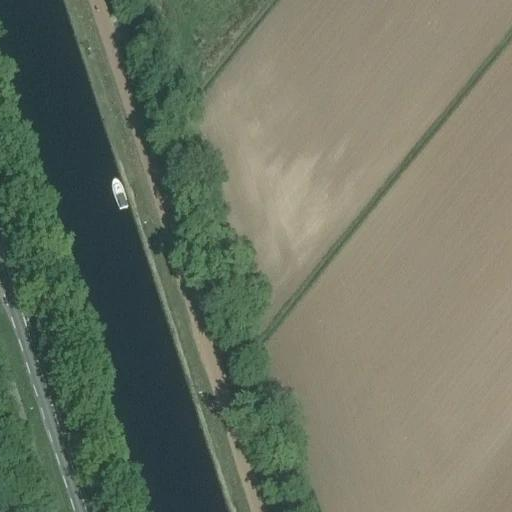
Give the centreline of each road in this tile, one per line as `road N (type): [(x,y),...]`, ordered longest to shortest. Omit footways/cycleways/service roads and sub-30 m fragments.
road 1 (unclassified): [(261,511),(93,0)]
road 2 (secondary): [(87,511),(0,244)]
